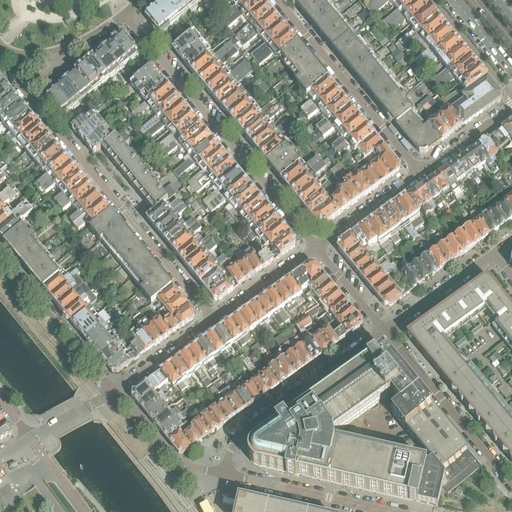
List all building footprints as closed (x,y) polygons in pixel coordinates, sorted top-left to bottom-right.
[(188,10),(179,0),(164,0),(164,1),(178,18),(188,10)] [(198,2),(196,0),(179,0),(188,10),(191,14),(197,8),(194,5),(198,2)] [(224,25),(253,0),(228,0),(230,2),(230,3),(234,7),(219,20),(215,23),(219,28),(224,25)] [(243,24),(265,6),(260,0),(253,0),(224,25),(219,28),(227,38),(231,34),(228,29),(239,20),(243,24)] [(315,0),(307,0),(298,7),(301,11),(315,0)] [(308,19),(324,6),(319,0),(315,0),(301,11),(308,19)] [(371,0),(364,6),(368,11),(382,0),(371,0)] [(393,7),(401,0),(388,0),(387,2),(385,0),(382,0),(368,11),(373,17),(389,3),(393,7)] [(383,32),(422,0),(421,0),(401,0),(393,7),(397,11),(383,24),(379,27),(383,32)] [(409,26),(430,10),(422,0),(383,32),(387,37),(406,21),(409,26)] [(178,18),(164,1),(155,9),(169,26),(178,18)] [(235,47),(273,15),(265,6),(243,24),(243,25),(246,22),(249,26),(248,28),(235,38),(236,39),(232,43),(235,47)] [(314,27),(331,13),(324,6),(308,19),(314,27)] [(212,18),(221,11),(217,7),(209,15),(212,18)] [(169,26),(155,9),(147,14),(147,19),(158,33),(162,30),(163,32),(169,27),(168,26),(169,26)] [(421,33),(438,19),(430,10),(409,26),(413,30),(395,46),(399,51),(403,48),(418,35),(421,33)] [(370,19),(365,12),(359,18),(364,24),(370,19)] [(321,35),(337,21),(331,13),(314,27),(321,35)] [(261,40),(280,24),(273,15),(235,47),(235,48),(239,51),(240,50),(241,52),(243,50),(242,48),(243,48),(257,36),(261,40)] [(422,48),(445,28),(438,19),(421,33),(418,35),(403,48),(407,53),(418,43),(422,48)] [(327,42),(344,29),(337,21),(321,35),(327,42)] [(255,62),(289,34),(281,25),(280,24),(261,40),(264,45),(250,57),(252,58),(247,62),(250,65),(254,62),(255,62)] [(196,31),(190,25),(186,28),(189,31),(192,34),(196,31)] [(385,35),(378,27),(371,33),(377,40),(385,35)] [(415,70),(454,38),(451,35),(446,29),(445,28),(422,48),(426,52),(414,62),(414,63),(411,66),(415,70)] [(333,50),(350,37),(344,29),(327,42),(333,50)] [(199,46),(191,35),(192,34),(189,31),(176,42),(172,44),(172,43),(169,46),(173,50),(181,60),(199,46)] [(277,60),(280,57),(297,44),(289,34),(255,62),(259,67),(273,55),(277,60)] [(140,54),(125,37),(121,36),(113,43),(130,62),(140,54)] [(340,58),(356,44),(350,37),(333,50),(340,58)] [(443,65),(462,49),(457,42),(454,38),(415,70),(418,74),(421,71),(422,72),(438,59),(443,65)] [(130,62),(113,43),(103,51),(119,71),(130,62)] [(213,63),(217,60),(219,61),(235,48),(235,47),(232,43),(230,44),(210,60),(207,56),(189,70),(197,79),(214,65),(213,63)] [(287,65),(304,52),(297,44),(280,57),(287,65)] [(346,66),(363,52),(356,44),(340,58),(346,66)] [(189,70),(207,56),(208,56),(199,46),(181,60),(189,70)] [(226,72),(222,67),(238,54),(238,53),(239,52),(239,51),(235,48),(219,61),(220,63),(215,67),(214,65),(197,79),(205,90),(226,72)] [(436,89),(471,60),(468,55),(462,49),(443,65),(446,70),(431,83),(435,88),(436,89)] [(119,71),(103,51),(93,59),(109,79),(119,71)] [(293,73),(310,59),(304,52),(287,65),(293,73)] [(353,74),(369,60),(363,52),(346,66),(353,74)] [(109,79),(93,59),(84,67),(101,86),(109,79)] [(299,80),(315,66),(310,59),(293,73),(299,80)] [(359,81),(376,68),(369,60),(353,74),(359,81)] [(459,85),(479,69),(474,63),(471,60),(436,89),(435,88),(432,91),(436,96),(439,93),(455,80),(459,85)] [(228,82),(233,79),(234,80),(249,68),(245,62),(229,75),(226,72),(205,90),(212,98),(229,84),(228,82)] [(320,72),(315,66),(299,80),(295,83),(299,89),(320,72)] [(101,86),(84,67),(76,74),(92,93),(101,86)] [(138,95),(159,78),(151,68),(141,76),(133,82),(131,84),(130,85),(138,95)] [(240,90),(237,86),(253,72),(249,68),(234,80),(235,82),(230,85),(229,84),(212,98),(220,107),(241,90),(240,90)] [(365,89),(382,76),(376,68),(359,81),(365,89)] [(461,97),(486,78),(479,68),(479,69),(459,85),(462,88),(445,100),(447,103),(448,105),(461,97)] [(307,97),(327,81),(320,72),(299,89),(306,98),(307,97)] [(92,93),(76,74),(66,82),(82,102),(92,93)] [(372,97),(389,83),(382,76),(365,89),(372,97)] [(145,104),(166,87),(159,78),(138,95),(145,104)] [(464,101),(449,111),(462,128),(463,127),(483,113),(483,114),(500,101),(501,96),(487,78),(486,78),(461,97),(464,101)] [(316,106),(319,104),(335,90),(327,80),(327,81),(307,97),(312,102),(300,111),(304,116),(316,106)] [(245,102),(250,98),(265,86),(260,81),(244,94),(241,90),(220,107),(227,116),(245,102)] [(82,102),(66,82),(56,90),(67,103),(73,110),(74,111),(80,106),(78,105),(82,102)] [(378,105),(395,91),(389,83),(372,97),(378,105)] [(0,107),(14,97),(5,86),(0,90),(0,107)] [(257,109),(253,104),(269,91),(265,86),(250,98),(252,101),(248,105),(245,102),(227,116),(235,126),(257,109)] [(153,113),(174,96),(166,87),(145,104),(132,115),(128,118),(131,122),(134,118),(136,120),(149,109),(153,113)] [(67,103),(56,90),(49,96),(48,96),(48,101),(57,112),(67,103)] [(323,116),(343,100),(335,90),(319,104),(321,107),(318,109),(316,106),(304,116),(308,121),(319,111),(323,116)] [(385,113),(401,99),(395,91),(378,105),(385,113)] [(147,134),(181,105),(174,96),(153,113),(156,118),(139,132),(143,137),(147,134)] [(0,121),(1,123),(22,106),(14,97),(0,107),(0,121)] [(408,107),(406,105),(409,102),(404,97),(401,99),(385,113),(391,120),(408,107)] [(320,135),(350,109),(343,100),(323,116),(327,120),(316,130),(320,135)] [(462,128),(449,111),(446,108),(441,112),(432,100),(427,105),(452,135),(462,128)] [(261,120),(258,117),(261,115),(263,118),(278,106),(274,101),(260,113),(257,109),(235,126),(242,135),(261,120)] [(63,118),(73,110),(67,103),(57,112),(63,118)] [(181,105),(147,134),(151,139),(165,128),(168,132),(189,114),(181,105)] [(452,135),(427,105),(422,109),(431,120),(427,123),(429,126),(442,142),(452,135)] [(10,134),(30,117),(22,106),(1,123),(10,134)] [(272,127),(268,123),(283,111),(278,106),(263,118),(266,121),(263,123),(261,120),(242,135),(250,144),(272,127)] [(398,129),(409,121),(413,117),(411,115),(413,113),(408,107),(391,120),(398,129)] [(339,135),(358,118),(350,109),(320,135),(323,139),(335,130),(339,135)] [(77,136),(97,120),(94,115),(88,120),(83,114),(79,118),(76,114),(66,122),(77,136)] [(158,155),(161,153),(197,124),(189,114),(168,132),(171,136),(154,150),(158,155)] [(15,145),(18,143),(38,126),(30,117),(10,134),(15,140),(12,142),(15,145)] [(442,142),(429,126),(423,130),(413,117),(409,121),(432,150),(442,142)] [(258,154),(290,127),(297,122),(293,118),(287,123),(286,122),(275,131),(272,127),(250,144),(258,154)] [(328,159),(366,128),(359,118),(358,118),(339,135),(342,139),(331,148),(332,150),(325,156),(328,159)] [(85,146),(106,129),(98,119),(97,120),(77,136),(85,146)] [(432,150),(409,121),(398,129),(416,151),(419,154),(424,155),(427,152),(427,153),(432,150)] [(183,150),(204,133),(197,124),(161,153),(165,157),(177,148),(180,152),(183,150)] [(26,154),(47,137),(38,126),(18,143),(23,150),(20,152),(21,154),(16,158),(18,161),(26,154)] [(510,141),(511,138),(511,133),(506,126),(487,140),(498,155),(502,153),(499,149),(510,141)] [(287,146),(283,141),(294,132),(290,127),(258,154),(266,163),(286,147),(287,146)] [(355,153),(374,137),(366,128),(328,159),(322,164),(324,167),(330,162),(335,168),(340,164),(336,160),(350,149),(354,154),(355,153)] [(101,149),(114,139),(106,129),(85,146),(94,156),(101,149)] [(108,158),(129,141),(130,140),(123,132),(114,139),(101,149),(108,158)] [(174,175),(213,143),(204,133),(183,150),(188,156),(183,161),(185,164),(173,174),(174,175)] [(34,163),(54,146),(47,137),(26,154),(34,163)] [(358,167),(363,163),(382,147),(374,137),(355,153),(358,157),(353,161),(349,164),(350,167),(355,163),(358,167)] [(498,155),(487,140),(478,146),(497,172),(501,170),(496,163),(501,159),(498,155)] [(114,165),(129,153),(126,150),(132,146),(129,141),(108,158),(114,165)] [(199,169),(220,152),(213,143),(174,175),(177,179),(195,164),(199,169)] [(43,173),(44,173),(63,156),(54,146),(34,163),(43,173)] [(497,172),(478,146),(470,152),(481,167),(486,164),(494,175),(497,172)] [(273,172),(295,154),(293,151),(291,153),(286,147),(266,163),(273,172)] [(400,168),(382,147),(363,163),(382,185),(399,173),(400,168)] [(121,174),(139,159),(132,151),(129,153),(114,165),(121,174)] [(189,193),(228,161),(220,152),(199,169),(202,173),(200,175),(200,174),(187,184),(190,188),(187,191),(189,193)] [(481,167),(470,152),(462,158),(480,182),(483,180),(477,170),(480,167),(481,168),(481,167)] [(280,181),(301,165),(295,159),(298,157),(295,154),(273,172),(280,181)] [(39,192),(71,166),(63,156),(44,173),(47,177),(37,185),(35,187),(39,192)] [(288,191),(322,164),(317,158),(306,168),(302,164),(301,165),(280,181),(288,191)] [(480,182),(462,158),(453,164),(467,182),(468,182),(472,179),(478,186),(481,184),(480,182)] [(128,181),(145,167),(139,159),(121,174),(128,181)] [(372,193),(357,175),(356,174),(351,177),(345,170),(345,169),(342,166),(347,162),(345,160),(341,164),(340,163),(340,164),(335,168),(361,200),(372,193)] [(214,187),(235,170),(228,161),(189,193),(190,194),(193,198),(196,195),(211,183),(214,187)] [(382,185),(363,163),(358,167),(362,171),(357,175),(372,193),(382,185)] [(318,183),(314,179),(326,169),(324,167),(322,164),(288,191),(296,200),(317,183),(318,183)] [(467,182),(453,164),(445,169),(464,194),(468,191),(463,185),(467,182)] [(59,192),(79,175),(71,166),(39,192),(43,197),(45,195),(55,187),(59,192)] [(134,189),(152,175),(145,167),(128,181),(134,189)] [(361,200),(335,168),(330,172),(334,178),(335,178),(340,185),(335,188),(340,195),(351,207),(361,200)] [(464,194),(445,169),(437,176),(452,195),(456,200),(464,194)] [(225,193),(243,179),(235,170),(214,187),(218,191),(215,193),(200,206),(203,209),(204,208),(206,209),(222,196),(219,193),(222,190),(225,193)] [(511,184),(509,180),(511,177),(511,175),(510,172),(505,176),(503,174),(500,176),(502,178),(501,178),(506,185),(506,184),(511,191),(511,184)] [(59,208),(87,185),(79,175),(59,192),(63,196),(55,203),(59,208)] [(141,197),(155,185),(158,183),(152,175),(134,189),(141,197)] [(452,195),(437,176),(429,181),(449,207),(454,203),(450,197),(452,195)] [(230,206),(251,189),(243,179),(225,193),(222,196),(206,209),(207,211),(205,212),(208,216),(226,201),(230,206)] [(304,209),(329,189),(333,185),(330,181),(321,188),(317,183),(296,200),(304,209)] [(449,207),(429,181),(421,187),(433,202),(435,205),(439,202),(445,210),(449,207)] [(75,210),(94,194),(87,185),(59,208),(63,213),(71,206),(75,210)] [(147,205),(161,193),(155,185),(141,197),(147,205)] [(166,204),(178,193),(171,185),(161,193),(147,205),(154,214),(166,204)] [(433,202),(421,187),(413,192),(429,214),(432,212),(428,205),(433,202)] [(0,204),(16,192),(13,188),(10,190),(10,189),(3,195),(1,197),(0,196),(0,204)] [(222,227),(232,218),(258,197),(251,189),(230,206),(233,210),(225,216),(226,218),(225,219),(224,219),(223,220),(222,222),(219,224),(222,227)] [(311,218),(332,201),(336,198),(329,189),(304,209),(311,218)] [(0,218),(11,209),(7,205),(10,203),(17,198),(16,197),(19,195),(16,192),(0,204),(0,218)] [(429,214),(413,192),(405,198),(416,214),(421,210),(425,216),(424,217),(429,223),(433,220),(429,214)] [(74,227),(102,203),(94,194),(75,210),(78,214),(69,222),(74,227)] [(154,229),(193,198),(190,194),(179,202),(178,201),(170,209),(166,204),(154,214),(146,220),(154,229)] [(511,220),(511,211),(505,201),(501,204),(499,204),(495,197),(494,198),(491,194),(488,197),(491,200),(487,203),(491,209),(491,211),(488,214),(499,229),(511,220)] [(340,195),(336,198),(332,201),(342,214),(351,207),(340,195)] [(245,224),(266,207),(258,197),(232,218),(237,224),(241,220),(245,224)] [(182,222),(178,218),(186,211),(186,210),(196,202),(193,198),(154,229),(162,238),(182,222)] [(416,214),(405,198),(395,206),(414,232),(424,225),(416,214)] [(323,227),(342,214),(332,201),(311,218),(318,226),(318,227),(323,227)] [(91,229),(110,213),(102,203),(74,227),(78,232),(87,225),(91,229)] [(0,231),(31,206),(29,208),(26,204),(23,206),(23,205),(16,211),(16,212),(14,213),(11,209),(0,218),(0,231)] [(455,211),(461,207),(459,204),(447,213),(450,216),(456,212),(455,211)] [(24,226),(20,221),(23,219),(23,220),(30,214),(30,213),(32,212),(31,210),(33,208),(31,206),(0,231),(0,237),(4,243),(23,227),(24,226)] [(414,232),(395,206),(385,213),(398,231),(403,227),(413,242),(418,238),(414,232)] [(247,237),(273,216),(266,207),(245,224),(248,228),(243,232),(247,237)] [(491,236),(478,218),(474,212),(470,215),(474,221),(474,223),(470,226),(482,242),(491,236)] [(98,241),(119,224),(110,213),(91,229),(89,230),(98,241)] [(398,231),(385,213),(375,219),(389,238),(396,248),(401,244),(399,242),(400,242),(394,234),(398,231)] [(499,229),(488,214),(484,217),(482,215),(478,218),(491,236),(499,229)] [(260,243),(281,226),(273,216),(247,237),(252,242),(257,238),(260,243)] [(384,241),(389,238),(375,219),(365,226),(377,242),(388,257),(389,259),(395,255),(394,254),(384,241)] [(187,235),(183,231),(186,229),(189,232),(197,226),(193,221),(185,227),(182,222),(162,238),(170,248),(187,235)] [(189,232),(187,235),(170,248),(177,257),(197,242),(193,237),(207,226),(202,221),(197,226),(189,232)] [(482,242),(470,226),(466,229),(462,222),(457,225),(473,248),(482,242)] [(134,242),(126,233),(119,224),(98,241),(100,244),(103,241),(116,257),(134,242)] [(473,248),(457,225),(453,228),(457,235),(453,238),(465,254),(473,248)] [(260,243),(264,247),(254,255),(258,261),(268,253),(289,236),(281,226),(260,243)] [(377,242),(365,226),(357,232),(365,244),(372,252),(374,255),(378,252),(373,245),(377,242)] [(33,243),(37,240),(32,234),(30,236),(23,227),(4,243),(17,259),(34,245),(33,243)] [(365,244),(357,232),(350,237),(359,248),(365,244)] [(240,243),(232,234),(227,239),(234,248),(240,243)] [(465,254),(453,238),(445,244),(439,235),(438,236),(456,260),(465,254)] [(274,262),(294,248),(295,242),(289,236),(268,253),(274,262)] [(456,260),(438,236),(433,239),(439,248),(436,250),(448,266),(456,260)] [(359,248),(350,237),(339,246),(338,245),(338,251),(345,259),(359,248)] [(185,266),(215,242),(212,238),(209,241),(208,239),(200,246),(197,242),(177,257),(185,266)] [(212,260),(209,256),(221,246),(217,241),(215,242),(185,266),(192,276),(212,260)] [(124,266),(142,251),(134,242),(116,257),(124,266)] [(351,267),(372,252),(365,244),(359,248),(345,259),(351,267)] [(24,267),(40,253),(39,251),(43,248),(42,246),(38,250),(34,245),(17,259),(24,267)] [(448,266),(436,250),(433,252),(428,245),(423,249),(422,248),(439,272),(448,266)] [(439,272),(422,248),(416,252),(422,260),(419,262),(431,278),(439,272)] [(264,269),(258,261),(254,255),(253,254),(247,257),(242,250),(239,253),(256,275),(264,269)] [(131,275),(149,261),(142,251),(124,266),(131,275)] [(374,264),(371,260),(375,257),(374,255),(372,252),(351,267),(358,275),(374,264)] [(30,275),(47,261),(40,253),(24,267),(30,275)] [(256,275),(239,253),(235,256),(240,263),(235,266),(246,282),(256,275)] [(274,262),(268,253),(258,261),(264,269),(274,262)] [(200,285),(220,269),(223,266),(227,263),(223,258),(216,264),(212,260),(192,276),(200,285)] [(246,282),(235,266),(231,260),(227,263),(223,266),(227,272),(226,272),(227,273),(233,281),(238,288),(246,282)] [(37,282),(53,269),(47,261),(30,275),(37,282)] [(165,280),(157,270),(149,261),(131,275),(143,290),(140,292),(144,297),(165,280)] [(365,284),(390,266),(387,262),(378,268),(374,264),(358,275),(365,284)] [(431,278),(419,262),(410,269),(422,284),(431,278)] [(422,284),(410,269),(407,264),(402,268),(405,272),(402,274),(414,291),(422,284)] [(322,275),(315,267),(315,266),(310,266),(302,272),(307,278),(311,284),(322,275)] [(389,281),(385,277),(394,270),(390,266),(365,284),(373,293),(389,281)] [(43,290),(65,273),(64,271),(59,275),(53,269),(37,282),(43,290)] [(208,294),(226,281),(222,277),(227,273),(226,272),(224,274),(220,269),(200,285),(208,294)] [(50,299),(80,275),(76,271),(70,276),(67,279),(63,274),(65,273),(43,290),(50,299)] [(309,286),(305,281),(307,278),(302,272),(291,280),(302,293),(308,288),(307,287),(309,286)] [(414,291),(402,274),(400,272),(398,273),(389,281),(396,290),(392,293),(398,302),(414,291)] [(57,307),(77,291),(78,289),(79,289),(84,285),(77,277),(80,275),(50,299),(57,307)] [(308,301),(329,284),(322,275),(311,284),(309,286),(307,287),(308,288),(311,292),(305,297),(308,301)] [(501,294),(487,277),(461,296),(476,315),(484,310),(487,308),(482,302),(489,297),(492,301),(501,294)] [(151,306),(172,289),(165,280),(144,297),(151,306)] [(303,295),(302,293),(291,280),(282,286),(300,310),(303,308),(302,305),(298,299),(303,295)] [(219,302),(234,291),(228,285),(226,281),(208,294),(213,301),(219,302)] [(238,288),(233,281),(228,285),(234,291),(238,288)] [(380,302),(392,293),(396,290),(389,281),(373,293),(380,302)] [(320,304),(336,292),(329,284),(308,301),(311,305),(317,300),(320,304)] [(300,310),(282,286),(273,292),(284,308),(290,304),(295,311),(297,309),(299,311),(300,310)] [(64,315),(93,291),(90,287),(83,292),(83,293),(80,295),(77,291),(57,307),(64,315)] [(164,310),(179,297),(172,289),(151,306),(150,307),(154,311),(160,305),(164,310)] [(90,308),(86,303),(90,300),(90,301),(97,295),(93,291),(64,315),(70,323),(90,308)] [(281,310),(284,308),(273,292),(265,298),(284,325),(289,321),(281,310)] [(327,314),(343,300),(336,292),(320,304),(324,308),(314,316),(312,313),(308,316),(312,321),(311,322),(312,324),(313,326),(315,324),(313,321),(316,318),(319,321),(326,314),(327,314)] [(398,302),(392,293),(380,302),(384,307),(390,308),(398,302)] [(511,308),(501,294),(492,301),(489,297),(482,302),(487,308),(484,310),(491,320),(487,323),(489,327),(494,323),(496,325),(495,326),(492,328),(498,336),(511,324),(511,308)] [(476,315),(461,296),(445,307),(460,327),(476,315)] [(173,320),(187,307),(179,297),(164,310),(167,314),(159,320),(163,324),(171,318),(173,320)] [(284,325),(265,298),(256,304),(268,320),(271,317),(279,328),(284,325)] [(335,321),(350,309),(343,300),(327,314),(330,318),(331,317),(335,321)] [(263,323),(268,320),(256,304),(248,311),(265,333),(267,336),(270,341),(274,338),(271,334),(272,333),(263,323)] [(193,320),(194,315),(187,307),(173,320),(181,329),(193,320)] [(460,327),(445,307),(428,319),(443,338),(460,327)] [(78,332),(97,317),(90,308),(70,323),(78,332)] [(346,326),(356,317),(350,309),(335,321),(337,324),(333,328),(337,333),(346,326)] [(304,330),(312,324),(311,322),(307,317),(306,317),(304,315),(309,312),(308,310),(304,312),(302,310),(299,312),(301,316),(300,317),(303,320),(294,326),(299,333),(304,330)] [(265,333),(248,311),(239,317),(250,332),(256,328),(260,334),(262,333),(263,335),(265,333)] [(172,335),(163,324),(159,320),(153,314),(150,317),(155,323),(152,325),(149,320),(147,321),(164,341),(172,335)] [(84,340),(104,325),(97,317),(78,332),(84,340)] [(255,338),(250,332),(239,317),(230,323),(246,345),(250,349),(254,355),(257,352),(254,347),(256,345),(252,340),(253,340),(255,338)] [(361,328),(362,324),(362,323),(361,323),(356,317),(346,326),(353,334),(361,328)] [(181,329),(173,320),(171,318),(163,324),(172,335),(181,329)] [(164,341),(147,321),(146,319),(137,326),(139,327),(155,348),(164,341)] [(511,425),(476,382),(441,340),(443,338),(428,319),(406,335),(416,347),(417,346),(423,353),(422,354),(429,363),(430,362),(449,385),(448,386),(511,461),(511,425)] [(246,345),(230,323),(222,329),(233,344),(238,341),(242,347),(246,345)] [(510,351),(511,349),(511,324),(498,336),(510,351)] [(92,350),(111,334),(104,325),(84,340),(92,350)] [(353,334),(346,326),(337,333),(343,341),(353,334)] [(155,348),(139,327),(129,336),(136,343),(145,354),(155,348)] [(343,341),(337,333),(333,328),(330,331),(328,328),(319,334),(331,349),(343,341)] [(233,344),(222,329),(213,335),(232,361),(237,357),(234,354),(235,354),(230,347),(233,344)] [(314,362),(302,346),(290,329),(282,335),(306,368),(314,362)] [(323,355),(307,333),(304,330),(299,333),(300,333),(297,335),(304,345),(302,346),(314,362),(323,355)] [(331,349),(319,334),(316,337),(311,330),(307,333),(323,355),(331,349)] [(100,359),(119,344),(111,334),(92,350),(100,359)] [(234,363),(232,361),(213,335),(205,341),(217,358),(221,355),(229,366),(234,363)] [(306,368),(282,335),(274,341),(280,349),(279,350),(280,352),(297,374),(306,368)] [(217,358),(205,341),(196,347),(213,370),(218,366),(214,361),(217,358)] [(145,354),(136,343),(129,349),(131,351),(133,353),(129,356),(134,362),(145,354)] [(107,367),(126,352),(119,344),(100,359),(107,367)] [(213,370),(196,347),(188,353),(199,369),(203,366),(211,377),(216,374),(213,370)] [(117,374),(134,362),(129,356),(127,354),(131,351),(129,349),(126,352),(107,367),(112,374),(117,374)] [(481,468),(441,419),(418,392),(384,351),(370,361),(382,378),(380,379),(383,383),(379,386),(384,394),(389,391),(391,394),(401,406),(392,414),(401,424),(400,425),(405,431),(406,430),(417,444),(416,445),(419,450),(421,448),(432,462),(428,465),(424,483),(423,483),(419,503),(437,508),(437,507),(441,489),(442,489),(443,488),(448,495),(462,483),(481,468)] [(297,374),(280,352),(276,355),(274,356),(272,352),(268,354),(271,358),(288,380),(297,374)] [(211,385),(199,369),(188,353),(179,360),(190,376),(194,372),(206,389),(211,385)] [(288,380),(271,358),(267,361),(272,367),(268,371),(279,386),(288,380)] [(271,392),(255,370),(247,359),(245,360),(242,363),(249,373),(250,373),(255,379),(251,383),(262,398),(271,392)] [(190,376),(179,360),(170,366),(186,389),(191,386),(186,379),(190,376)] [(332,436),(355,420),(387,397),(388,399),(390,397),(389,396),(391,394),(389,391),(384,394),(379,386),(383,383),(380,379),(382,378),(370,361),(254,444),(252,445),(250,448),(249,451),(248,454),(248,455),(249,459),(249,460),(251,463),(253,465),(256,466),(259,467),(262,468),(419,503),(423,483),(424,483),(428,465),(339,445),(339,444),(334,443),(334,444),(332,444),(330,437),(332,437),(332,436)] [(186,389),(170,366),(161,373),(168,382),(173,388),(176,386),(181,393),(186,389)] [(279,386),(268,371),(264,373),(259,367),(255,370),(271,392),(279,386)] [(168,382),(161,373),(150,381),(158,390),(168,382)] [(262,398),(251,383),(246,386),(241,379),(238,382),(254,404),(262,398)] [(139,406),(154,393),(158,390),(150,381),(133,393),(132,398),(133,398),(139,406)] [(254,404),(238,382),(234,385),(238,391),(234,395),(245,411),(254,404)] [(146,414),(165,399),(161,395),(162,394),(158,390),(154,393),(139,406),(146,414)] [(245,411),(234,395),(229,398),(224,392),(220,394),(236,417),(245,411)] [(236,417),(220,394),(217,397),(222,403),(216,407),(228,423),(236,417)] [(153,423),(169,410),(172,408),(169,403),(166,401),(170,397),(169,395),(165,399),(146,414),(153,423)] [(160,432),(190,408),(186,404),(183,400),(182,399),(172,408),(169,410),(153,423),(160,432)] [(228,423),(216,407),(212,410),(207,404),(203,406),(220,429),(228,423)] [(220,429),(203,406),(199,409),(204,416),(199,420),(200,420),(212,435),(220,429)] [(187,426),(183,421),(193,412),(190,408),(160,432),(168,441),(180,432),(184,429),(187,426)] [(200,420),(191,427),(191,428),(192,430),(202,441),(212,435),(200,420)] [(0,441),(8,436),(9,430),(8,430),(3,423),(0,425),(0,441)] [(202,441),(192,430),(191,428),(191,427),(189,424),(187,426),(184,429),(188,433),(183,437),(192,448),(202,441)] [(192,448),(183,437),(180,432),(168,441),(178,454),(183,455),(192,448)] [(293,511),(239,500),(236,511),(293,511)]
